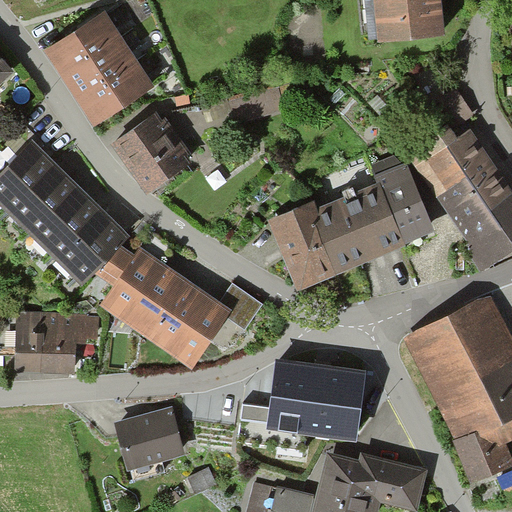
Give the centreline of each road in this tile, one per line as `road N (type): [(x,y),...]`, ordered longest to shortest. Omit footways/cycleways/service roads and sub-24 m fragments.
road 1 (residential): [(346,327),(293,302),(121,186),(0,15)]
road 2 (residential): [(346,327),(201,381),(0,394)]
road 3 (residential): [(461,511),(388,364),(346,327)]
road 4 (residential): [(346,327),(511,271)]
road 5 (residential): [(511,153),(489,120),(476,73),(474,44),(491,0)]
